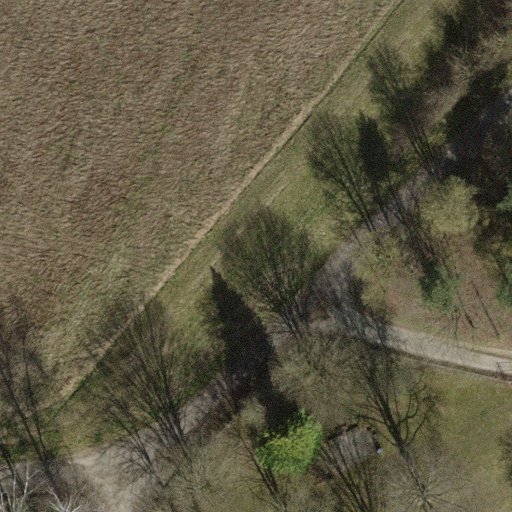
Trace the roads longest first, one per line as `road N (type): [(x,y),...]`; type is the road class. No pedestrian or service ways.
road 1 (track): [(0,478),(154,466),(511,107)]
road 2 (track): [(303,313),(511,378)]
